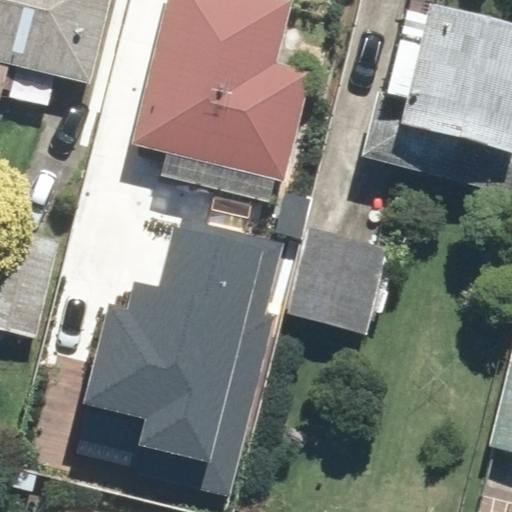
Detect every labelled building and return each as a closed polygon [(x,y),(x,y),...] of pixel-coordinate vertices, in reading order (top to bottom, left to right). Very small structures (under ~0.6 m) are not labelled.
[(0,0),(0,71),(76,90),(97,0),(0,0)] [(275,11),(227,0),(162,0),(129,146),(222,168),(221,176),(269,187),(293,84),(259,76),(275,11)] [(511,39),(413,18),(380,174),(511,201),(511,39)] [(106,309),(71,445),(222,484),(283,249),(179,222),(163,286),(136,280),(127,314),(106,309)] [(0,333),(25,340),(48,245),(0,233),(0,333)] [(300,235),(280,315),(358,334),(377,254),(300,235)] [(511,348),(485,456),(511,462),(511,348)]
